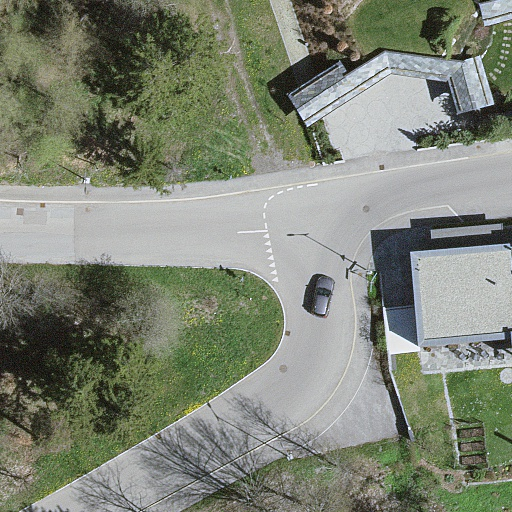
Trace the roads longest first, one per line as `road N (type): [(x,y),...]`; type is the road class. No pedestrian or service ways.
road 1 (residential): [(293,235),(321,323),(311,368),(277,403),(77,511)]
road 2 (residential): [(0,231),(135,243),(293,235)]
road 3 (residential): [(511,186),(416,200),(293,235)]
